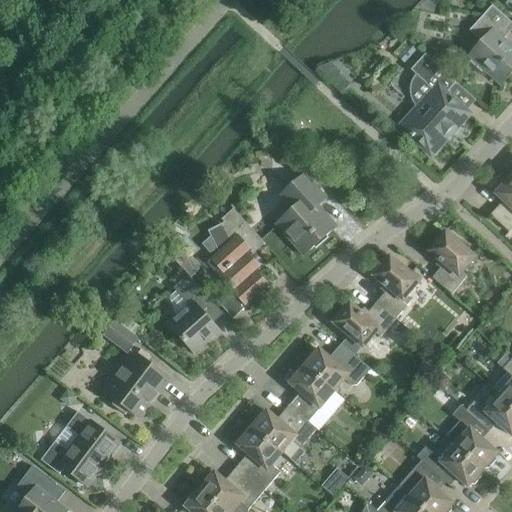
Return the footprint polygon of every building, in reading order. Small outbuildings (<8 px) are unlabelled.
[(511,23),(492,6),(469,31),(482,42),(470,56),(473,59),(470,62),(482,73),(485,69),(501,85),(511,72),(511,48),(503,40),(511,30),(511,23)] [(396,29),(390,35),(401,44),(406,38),(396,29)] [(446,94),(456,83),(425,55),(411,70),(417,76),(414,79),(412,82),(411,86),(411,90),(411,94),(412,98),(413,102),(416,105),(418,108),(401,128),(431,155),(469,114),(446,94)] [(333,82),(337,77),(336,69),(332,65),(324,74),(333,82)] [(294,210),(276,226),(303,256),(336,227),(318,206),(326,199),(305,175),(281,196),(294,210)] [(509,233),(511,229),(511,177),(507,183),(504,180),(496,189),(499,192),(496,194),(503,201),(490,216),(509,233)] [(211,237),(202,245),(210,254),(217,250),(219,253),(212,259),(225,274),(228,271),(237,288),(234,290),(233,292),(244,304),(247,307),(269,287),(256,273),(260,269),(247,255),(250,252),(253,255),(265,244),(233,209),(221,220),(224,223),(208,231),(211,237)] [(432,279),(451,295),(467,276),(462,272),(475,258),(466,250),(466,245),(459,239),(454,240),(445,233),(429,252),(439,261),(435,265),(440,269),(432,279)] [(184,252),(172,257),(182,269),(189,276),(191,279),(196,274),(195,273),(186,256),(184,252)] [(385,293),(377,303),(396,319),(412,301),(407,296),(419,282),(390,257),(387,261),(386,260),(382,261),(376,268),(376,272),(377,273),(374,276),(384,285),(380,289),(385,293)] [(191,279),(189,276),(174,289),(190,306),(169,325),(194,353),(219,332),(200,310),(210,300),(191,279)] [(380,338),(396,319),(377,303),(369,312),(364,308),(360,313),(350,304),(347,308),(347,307),(342,308),(336,315),(337,320),(334,323),(363,348),(375,334),(380,338)] [(139,339),(114,320),(104,335),(128,354),(139,339)] [(307,365),(305,367),(334,392),(344,380),(351,386),(356,385),(370,370),(341,345),(329,359),(319,350),(317,353),(316,353),(312,353),(306,360),(306,365),(307,365)] [(128,413),(130,411),(140,419),(169,380),(134,354),(105,392),(115,400),(114,402),(113,406),(125,415),(128,413)] [(493,390),(500,396),(511,406),(511,361),(503,369),(504,370),(507,374),(493,390)] [(334,392),(305,367),(303,369),(302,369),(298,369),(292,377),(292,381),(293,381),(290,384),(300,393),(289,406),(316,430),(317,429),(308,422),(334,392)] [(485,428),(493,419),(511,436),(511,406),(500,396),(486,412),(474,402),(466,411),(485,428)] [(254,427),(252,429),(282,453),(292,441),(301,449),(316,430),(289,406),(277,420),(267,412),(264,415),(264,414),(260,415),(254,422),(254,426),(254,427)] [(460,421),(446,438),(482,470),(483,469),(488,469),(496,461),(496,455),(497,454),(483,441),(478,436),(485,428),(466,411),(461,406),(453,415),(458,420),(460,421)] [(59,474),(63,469),(88,487),(120,444),(78,412),(66,427),(78,437),(67,451),(55,442),(41,461),(59,474)] [(282,453),(252,429),(250,431),(246,431),(240,438),(240,443),(238,446),(248,454),(236,468),(264,492),(280,473),(271,466),(282,453)] [(469,485),(474,485),(482,477),(481,471),(482,470),(446,438),(432,453),(426,448),(417,457),(422,461),(440,478),(448,485),(456,476),(468,487),(469,485)] [(422,461),(400,487),(428,511),(450,511),(451,511),(451,506),(452,504),(433,487),(440,478),(422,461)] [(359,484),(365,483),(374,473),(365,465),(353,479),(359,484)] [(32,467),(18,486),(29,495),(15,511),(68,511),(48,496),(57,485),(32,467)] [(202,488),(200,490),(225,511),(248,511),(248,510),(264,492),(236,468),(225,482),(215,473),(212,476),(207,476),(201,483),(202,488)] [(428,511),(400,487),(377,511),(428,511)] [(225,511),(200,490),(198,493),(198,492),(193,493),(187,500),(188,504),(186,507),(187,508),(191,511),(225,511)]
